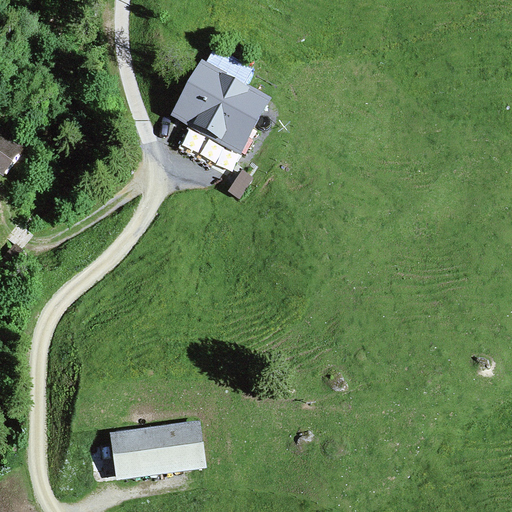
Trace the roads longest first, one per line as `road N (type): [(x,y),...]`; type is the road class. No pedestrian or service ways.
road 1 (track): [(156,173),(156,196),(118,250),(53,310),(37,346),(37,485),(53,511)]
road 2 (track): [(156,173),(19,251),(6,235),(8,202),(0,191)]
road 3 (track): [(125,0),(125,77),(156,173)]
